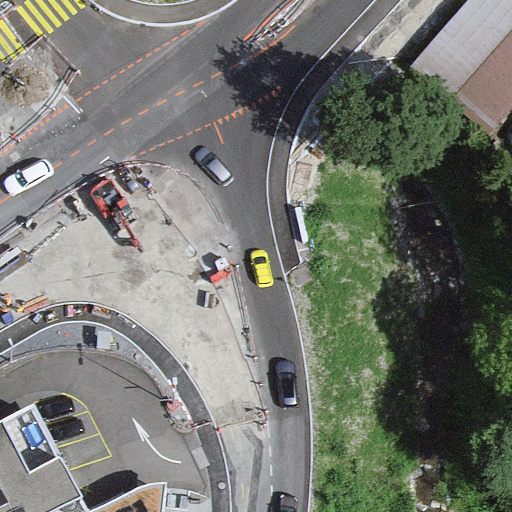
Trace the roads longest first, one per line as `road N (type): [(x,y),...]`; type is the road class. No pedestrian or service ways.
road 1 (tertiary): [(272,473),(279,366),(268,323),(224,214),(180,156)]
road 2 (tertiary): [(116,211),(211,357),(272,473)]
road 3 (secondary): [(180,156),(349,0)]
road 4 (secondary): [(261,0),(141,110)]
road 5 (secondary): [(0,300),(116,211)]
road 6 (residential): [(141,110),(47,0)]
road 7 (residential): [(0,52),(79,161)]
